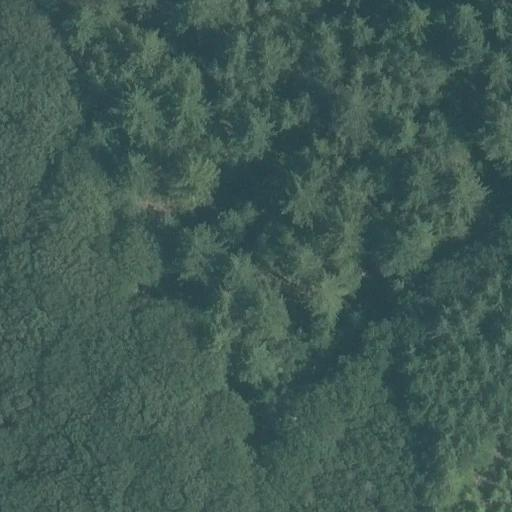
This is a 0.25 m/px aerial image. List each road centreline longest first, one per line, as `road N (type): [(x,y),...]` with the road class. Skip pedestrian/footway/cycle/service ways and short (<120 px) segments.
road 1 (track): [(268,456),(109,208),(25,0)]
road 2 (track): [(511,220),(402,313),(268,456)]
